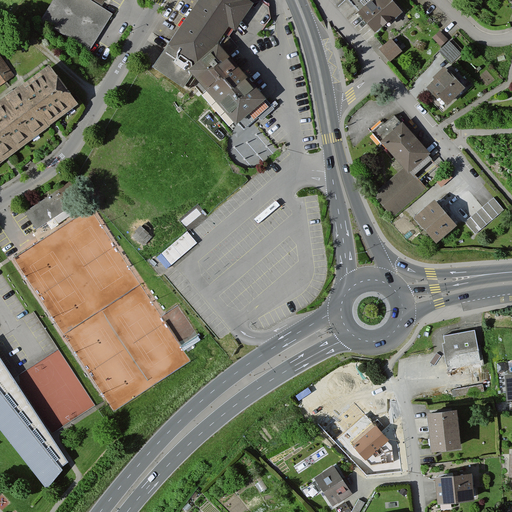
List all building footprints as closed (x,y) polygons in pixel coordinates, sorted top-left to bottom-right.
[(52,0),(39,21),(88,52),(111,14),(98,6),(102,0),(52,0)] [(179,91),(187,80),(232,128),(261,104),(212,48),(224,31),(230,34),(253,0),(252,0),(198,0),(150,70),(179,91)] [(399,14),(386,0),(346,0),(357,13),(356,14),(374,35),(399,14)] [(461,56),(438,34),(432,40),(442,49),(438,55),(451,67),(461,56)] [(400,52),(389,41),(378,51),(388,63),(400,52)] [(0,87),(12,76),(0,62),(0,87)] [(0,162),(74,107),(42,66),(0,97),(0,162)] [(463,91),(442,72),(423,94),(444,113),(463,91)] [(371,195),(393,219),(425,192),(408,173),(427,156),(393,117),(371,137),(400,170),(371,195)] [(22,212),(34,230),(72,203),(60,186),(22,212)] [(504,211),(493,198),(465,223),(476,235),(504,211)] [(411,220),(433,245),(453,226),(431,202),(411,220)] [(166,267),(198,243),(189,230),(156,254),(166,267)] [(452,381),(484,374),(474,327),(444,333),(446,341),(443,341),(452,381)] [(0,435),(42,488),(57,470),(55,468),(65,461),(0,365),(0,435)] [(511,400),(511,376),(502,378),(505,402),(511,400)] [(456,447),(451,410),(423,414),(428,451),(456,447)] [(350,444),(366,462),(387,444),(371,425),(350,444)] [(310,479),(329,508),(349,494),(330,466),(310,479)] [(468,475),(432,477),(434,503),(470,500),(468,475)]
